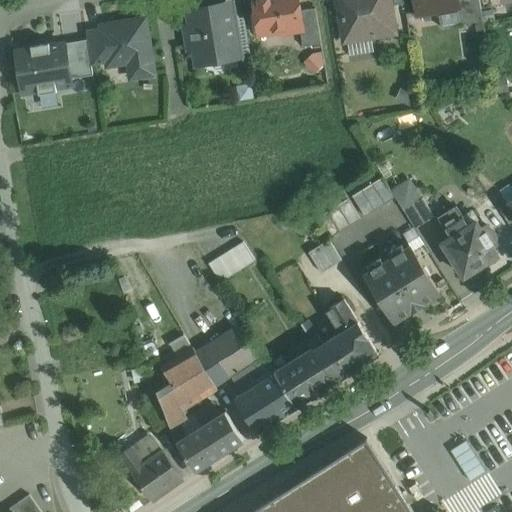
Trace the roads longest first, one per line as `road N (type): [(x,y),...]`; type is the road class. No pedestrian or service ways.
road 1 (residential): [(83,511),(52,428),(0,138)]
road 2 (secondary): [(511,311),(197,511)]
